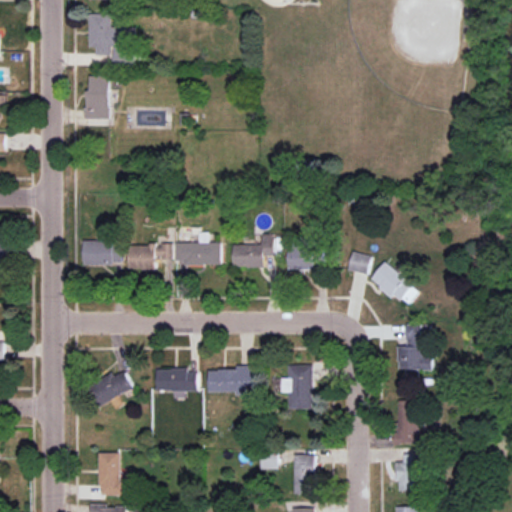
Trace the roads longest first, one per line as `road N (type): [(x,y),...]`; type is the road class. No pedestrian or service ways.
road 1 (residential): [(48,511),(48,0)]
road 2 (residential): [(51,317),(322,318),(351,325)]
road 3 (residential): [(357,511),(351,325)]
